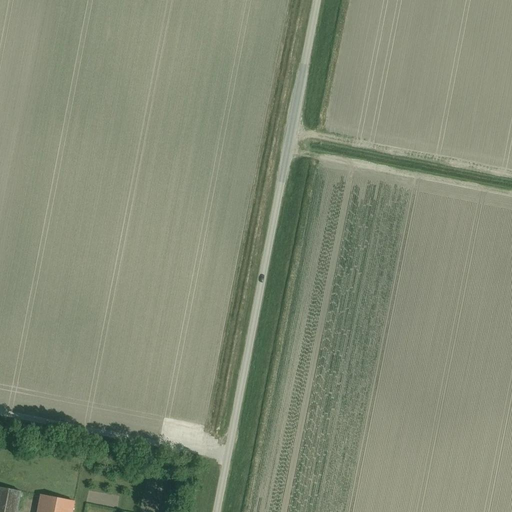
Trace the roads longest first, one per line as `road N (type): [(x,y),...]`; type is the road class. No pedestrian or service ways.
road 1 (unclassified): [(214,511),(313,0)]
road 2 (track): [(225,454),(0,412)]
